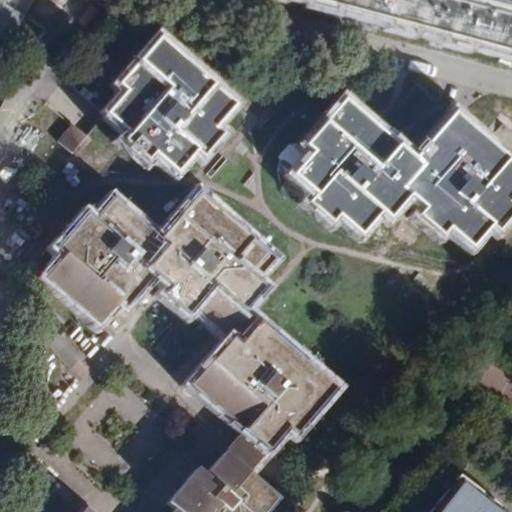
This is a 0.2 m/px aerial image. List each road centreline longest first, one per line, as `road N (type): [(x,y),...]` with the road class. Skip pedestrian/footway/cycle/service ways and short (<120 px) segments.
road 1 (residential): [(198,0),(511,85)]
road 2 (residential): [(0,138),(87,0)]
